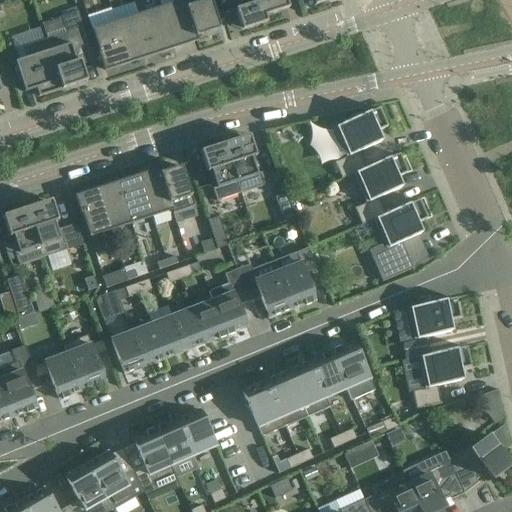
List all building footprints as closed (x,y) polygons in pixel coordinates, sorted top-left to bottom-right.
[(173,48),(174,50),(197,42),(195,38),(189,17),(182,0),(160,8),(167,28),(173,48)] [(209,0),(183,0),(195,38),(219,30),(209,0)] [(241,31),(265,23),(257,0),(234,0),(238,9),(234,10),(241,31)] [(257,0),(265,23),(266,23),(264,17),(288,9),(284,0),(257,0)] [(151,56),(151,57),(174,50),(173,48),(167,28),(160,8),(137,15),(144,35),(151,56)] [(65,34),(46,40),(62,90),(86,82),(79,61),(76,62),(71,49),(87,44),(77,13),(61,18),(65,34)] [(115,22),(128,64),(151,57),(151,56),(144,35),(137,15),(115,22)] [(103,73),(128,64),(115,22),(91,30),(98,53),(97,53),(103,73)] [(38,97),(62,90),(46,40),(22,47),(26,59),(14,63),(24,93),(36,89),(38,97)] [(334,164),(341,180),(364,170),(357,153),(378,144),(373,134),(386,128),(378,109),(336,128),(333,130),(345,159),(334,164)] [(248,136),(224,144),(240,194),(264,186),(260,173),(256,174),(251,158),(255,157),(248,136)] [(216,202),(240,194),(224,144),(223,144),(199,152),(206,173),(210,172),(216,189),(212,190),(216,202)] [(364,170),(341,180),(353,175),(365,204),(354,209),(361,226),(372,221),(384,216),(377,199),(398,190),(393,180),(406,174),(398,155),(364,170)] [(172,211),(176,224),(197,217),(181,167),(160,173),(159,169),(158,169),(172,211)] [(151,218),(172,211),(158,169),(137,176),(138,177),(144,198),(151,218)] [(124,204),(130,225),(151,218),(144,198),(138,177),(137,176),(117,183),(117,184),(124,204)] [(117,183),(96,189),(97,191),(101,205),(106,219),(110,231),(130,225),(124,204),(117,184),(117,183)] [(81,215),(88,238),(110,231),(106,219),(101,205),(97,191),(96,189),(73,197),(79,215),(81,215)] [(296,222),(290,207),(285,194),(274,198),(279,211),(284,226),(296,222)] [(26,209),(42,258),(67,251),(83,245),(76,224),(56,231),(53,223),(57,222),(50,201),(26,209)] [(418,201),(384,216),(372,221),(383,244),(368,251),(382,283),(412,269),(401,243),(418,236),(413,226),(426,220),(418,201)] [(18,266),(42,258),(26,209),(2,217),(9,237),(12,236),(18,252),(14,254),(18,266)] [(207,222),(213,238),(216,249),(217,250),(228,246),(218,218),(207,222)] [(213,238),(199,243),(203,254),(216,249),(213,238)] [(295,253),(272,262),(277,273),(291,310),(304,305),(304,307),(311,304),(310,302),(314,301),(304,275),(315,271),(311,260),(299,265),(295,253)] [(165,259),(167,266),(177,262),(174,256),(165,259)] [(165,259),(155,262),(158,269),(167,266),(165,259)] [(249,265),(236,270),(249,302),(259,298),(267,319),(291,310),(277,273),(272,262),(251,270),(249,265)] [(177,270),(180,280),(191,276),(188,266),(177,270)] [(105,287),(126,280),(124,273),(123,269),(101,277),(105,287)] [(124,273),(126,280),(136,276),(133,270),(124,273)] [(169,284),(180,280),(177,270),(165,274),(169,284)] [(232,333),(245,328),(237,307),(249,302),(236,270),(225,274),(229,284),(208,293),(211,302),(224,336),(225,335),(226,337),(232,334),(232,333)] [(33,314),(21,277),(6,282),(9,293),(17,315),(18,319),(30,315),(33,314)] [(97,288),(93,277),(84,280),(87,291),(97,288)] [(147,281),(136,285),(139,294),(150,290),(147,281)] [(139,294),(136,285),(124,289),(128,298),(139,294)] [(118,301),(115,292),(103,296),(107,305),(118,301)] [(9,293),(0,296),(0,302),(6,319),(17,315),(9,293)] [(401,344),(405,361),(430,356),(426,338),(448,333),(446,322),(459,319),(455,299),(410,309),(406,310),(413,341),(401,344)] [(191,310),(204,343),(217,339),(217,340),(224,338),(223,336),(224,336),(211,302),(191,310)] [(191,310),(171,318),(184,351),(204,343),(191,310)] [(171,318),(151,325),(164,359),(184,351),(171,318)] [(151,325),(131,333),(144,367),(164,359),(151,325)] [(124,336),(110,341),(123,375),(144,367),(131,333),(124,336)] [(63,345),(81,391),(104,382),(94,356),(105,352),(101,341),(90,346),(86,336),(63,345)] [(333,352),(330,353),(346,389),(351,400),(373,390),(369,379),(353,343),(340,349),(339,348),(332,351),(333,352)] [(68,396),(81,391),(63,345),(62,346),(66,355),(44,364),(33,368),(37,379),(48,375),(58,400),(61,399),(62,401),(69,398),(68,396)] [(0,370),(0,385),(12,418),(25,413),(26,415),(33,412),(32,410),(36,409),(28,391),(40,386),(37,379),(33,368),(24,346),(11,351),(16,364),(0,370)] [(430,356),(405,361),(417,359),(424,390),(412,392),(416,410),(440,405),(437,387),(459,382),(456,371),(470,368),(466,348),(430,356)] [(325,399),(346,389),(330,353),(328,354),(327,353),(320,356),(321,357),(308,363),(328,408),(329,408),(325,399)] [(308,363),(286,373),(306,418),(328,408),(308,363)] [(284,427),(306,418),(286,373),(265,382),(284,427)] [(265,382),(242,392),(257,428),(261,437),(284,427),(265,382)] [(0,422),(12,418),(0,386),(0,422)] [(199,410),(176,420),(192,456),(215,446),(199,410)] [(394,421),(392,417),(381,422),(383,426),(385,431),(396,426),(394,421)] [(157,429),(154,430),(170,466),(192,456),(176,420),(164,426),(163,424),(156,427),(157,429)] [(491,434),(502,448),(508,444),(503,425),(491,434)] [(137,451),(125,457),(132,471),(138,481),(141,488),(142,489),(151,485),(174,475),(170,466),(154,430),(152,431),(151,429),(145,432),(145,434),(132,440),(137,451)] [(351,430),(340,435),(344,444),(355,439),(351,430)] [(385,436),(390,446),(400,441),(395,431),(385,436)] [(344,444),(340,435),(329,440),(333,450),(344,444)] [(448,461),(463,494),(477,484),(475,481),(486,473),(491,481),(510,466),(488,437),(471,450),(468,446),(448,461)] [(307,450),(296,455),(300,465),(311,460),(307,450)] [(343,456),(349,469),(363,463),(357,450),(343,456)] [(443,451),(419,462),(426,478),(408,486),(419,511),(438,511),(444,510),(440,501),(449,497),(451,500),(463,494),(448,461),(443,451)] [(108,452),(86,465),(112,509),(142,492),(143,491),(142,489),(141,488),(138,481),(132,471),(125,457),(114,463),(108,452)] [(289,470),(300,465),(296,455),(285,460),(289,470)] [(78,501),(68,507),(71,511),(106,511),(112,509),(86,465),(74,472),(73,470),(67,474),(68,475),(65,477),(78,501)] [(314,468),(302,473),(305,481),(318,476),(314,468)] [(375,496),(363,501),(368,511),(419,511),(408,486),(402,474),(371,489),(375,496)] [(71,511),(68,507),(57,511),(44,489),(22,501),(28,511),(71,511)] [(220,491),(209,496),(213,505),(224,500),(223,499),(220,491)] [(28,511),(22,501),(10,508),(9,507),(3,511),(28,511)] [(339,511),(334,501),(316,509),(317,511),(368,511),(363,501),(340,511),(339,511)]
